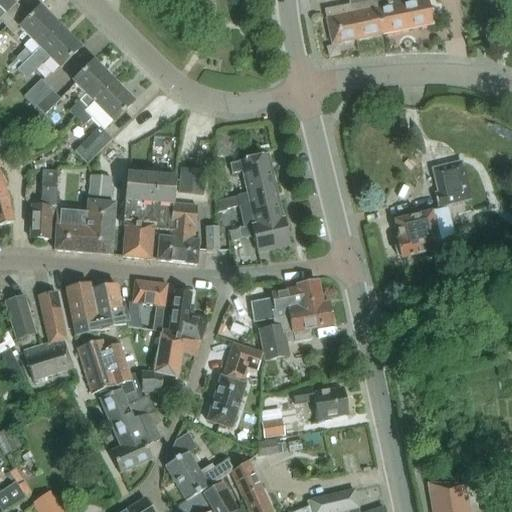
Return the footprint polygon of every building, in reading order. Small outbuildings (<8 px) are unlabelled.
[(22,12),(15,5),(20,0),(0,0),(0,9),(5,14),(0,19),(0,21),(6,28),(22,12)] [(382,35),(376,1),(375,0),(348,0),(350,6),(357,40),(382,35)] [(382,35),(432,25),(431,24),(426,0),(380,0),(376,1),(382,35)] [(332,45),(357,40),(350,6),(324,11),(332,45)] [(22,66),(60,28),(40,8),(29,18),(22,12),(6,28),(13,35),(19,29),(31,41),(24,48),(25,49),(16,60),(22,66)] [(35,71),(48,58),(59,69),(80,49),(60,28),(22,66),(17,70),(23,77),(32,69),(35,71)] [(93,62),(72,83),(84,94),(93,103),(113,83),(93,62)] [(50,92),(51,91),(41,81),(24,98),(34,108),(50,92)] [(112,122),(113,124),(134,103),(113,83),(93,103),(85,110),(75,121),(81,127),(90,118),(99,128),(102,131),(112,122)] [(50,92),(34,108),(42,116),(58,100),(50,92)] [(76,101),(66,112),(75,121),(85,110),(76,101)] [(86,165),(111,141),(102,131),(99,128),(74,153),(86,165)] [(249,194),(273,189),(265,157),(266,157),(266,156),(242,162),(229,165),(231,175),(244,172),(249,194)] [(409,158),(402,164),(410,172),(416,165),(409,158)] [(438,208),(469,200),(460,163),(432,170),(438,194),(435,195),(438,208)] [(179,193),(195,195),(197,171),(181,169),(179,193)] [(55,228),(56,207),(57,173),(42,172),(41,204),(33,203),(33,207),(31,207),(30,239),(49,240),(49,228),(55,228)] [(0,225),(13,223),(7,198),(2,189),(6,187),(0,175),(0,225)] [(171,232),(174,205),(173,205),(175,178),(127,175),(122,228),(124,228),(122,258),(150,261),(153,230),(171,232)] [(111,257),(115,205),(108,204),(110,179),(90,177),(89,198),(87,198),(86,209),(56,207),(55,228),(54,252),(111,257)] [(273,189),(249,194),(236,196),(238,207),(243,228),(256,226),(280,221),(280,220),(273,189)] [(237,207),(235,198),(217,203),(216,214),(226,212),(225,210),(237,207)] [(197,266),(198,242),(193,241),(197,207),(174,205),(171,232),(170,239),(159,238),(157,261),(197,266)] [(400,257),(401,257),(401,259),(439,250),(439,249),(449,247),(443,226),(434,228),(430,214),(395,223),(399,241),(397,242),(397,244),(396,244),(394,247),(396,255),(400,257)] [(283,220),(280,220),(280,221),(256,226),(243,228),(228,232),(230,242),(253,237),(257,254),(257,250),(288,243),(289,247),(290,246),(284,219),(283,219),(283,220)] [(206,252),(218,252),(218,228),(205,228),(206,252)] [(164,308),(167,286),(141,283),(134,283),(132,305),(155,307),(152,333),(160,334),(163,308),(164,308)] [(289,308),(320,303),(316,284),(297,288),(297,289),(272,294),(273,300),(252,303),(253,319),(265,317),(265,319),(272,317),(274,325),(278,324),(277,320),(286,318),(285,314),(290,313),(289,308)] [(75,337),(124,327),(116,286),(90,292),(89,285),(65,291),(75,337)] [(154,374),(162,376),(176,379),(181,353),(194,356),(193,358),(195,359),(207,321),(187,315),(191,296),(189,295),(186,291),(180,290),(176,294),(174,293),(170,321),(181,324),(177,336),(161,331),(154,374)] [(58,350),(65,347),(63,340),(66,340),(56,294),(38,298),(48,345),(48,346),(54,344),(58,350)] [(34,335),(23,296),(2,303),(13,341),(34,335)] [(307,330),(330,325),(327,306),(321,307),(320,303),(289,308),(290,313),(285,314),(286,318),(277,320),(278,324),(274,325),(274,328),(258,331),(264,362),(289,357),(286,344),(294,343),(309,340),(307,330)] [(142,393),(141,373),(128,372),(120,345),(104,350),(101,341),(76,350),(91,395),(118,387),(131,382),(135,394),(138,394),(142,393)] [(73,369),(65,347),(58,350),(54,344),(48,346),(48,345),(22,352),(32,382),(73,369)] [(257,371),(262,354),(233,345),(227,362),(227,361),(222,378),(220,378),(206,422),(231,430),(245,385),(241,384),(246,368),(257,371)] [(9,349),(0,352),(0,365),(18,404),(32,398),(9,349)] [(154,374),(141,373),(142,393),(149,392),(158,394),(162,376),(154,374)] [(122,395),(135,394),(131,382),(118,387),(120,391),(99,400),(109,423),(129,414),(122,395)] [(330,419),(347,416),(342,389),(312,395),(311,390),(292,394),(294,406),(313,402),(317,424),(330,421),(330,419)] [(141,401),(138,394),(135,394),(122,395),(129,414),(109,423),(120,448),(110,453),(119,474),(151,460),(145,447),(160,441),(149,415),(153,414),(146,399),(141,401)] [(284,436),(281,420),(261,424),(264,439),(284,436)] [(20,448),(9,427),(0,431),(0,452),(2,457),(20,448)] [(187,454),(196,449),(187,434),(175,442),(170,452),(176,461),(164,468),(186,502),(209,488),(208,488),(233,472),(226,461),(213,469),(211,466),(199,473),(187,454)] [(259,457),(278,454),(277,447),(276,442),(257,444),(259,457)] [(284,445),(277,447),(278,454),(285,453),(284,445)] [(242,499),(261,489),(248,462),(230,474),(242,499)] [(0,510),(1,511),(3,511),(25,499),(15,483),(0,493),(0,510)] [(213,511),(236,511),(220,484),(203,495),(213,511)] [(465,511),(460,487),(427,484),(431,511),(465,511)] [(308,511),(308,509),(299,511),(271,511),(261,489),(242,499),(247,511),(308,511)] [(383,511),(383,509),(372,511),(358,511),(354,491),(306,502),(308,509),(308,511),(383,511)] [(36,511),(60,511),(49,494),(32,505),(36,511)] [(152,511),(144,499),(124,511),(152,511)]
